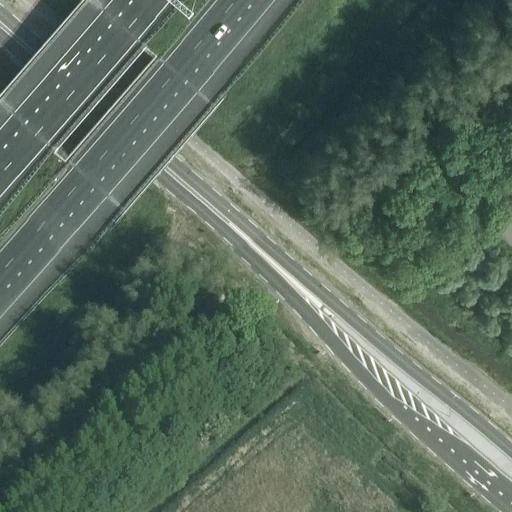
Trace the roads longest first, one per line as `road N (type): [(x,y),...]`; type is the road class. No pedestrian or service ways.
road 1 (secondary): [(291,283),(0,23)]
road 2 (motorway): [(0,268),(234,0)]
road 3 (secondary): [(291,283),(388,398),(511,506)]
road 4 (secondary): [(511,454),(341,311),(291,283)]
road 5 (motorway): [(150,0),(0,173)]
